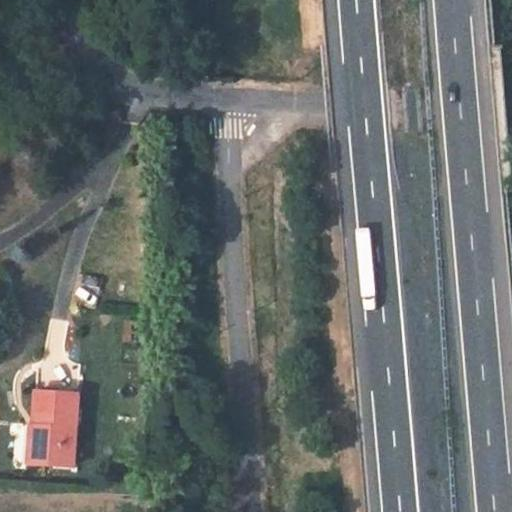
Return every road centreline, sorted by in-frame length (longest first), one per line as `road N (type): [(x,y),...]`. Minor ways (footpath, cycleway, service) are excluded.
road 1 (motorway): [(355,0),(399,511)]
road 2 (motorway): [(496,511),(453,0)]
road 3 (unclassified): [(227,100),(253,511)]
road 4 (unclassified): [(511,121),(227,100)]
road 5 (unclassified): [(227,100),(159,96),(123,83),(102,67),(60,0)]
